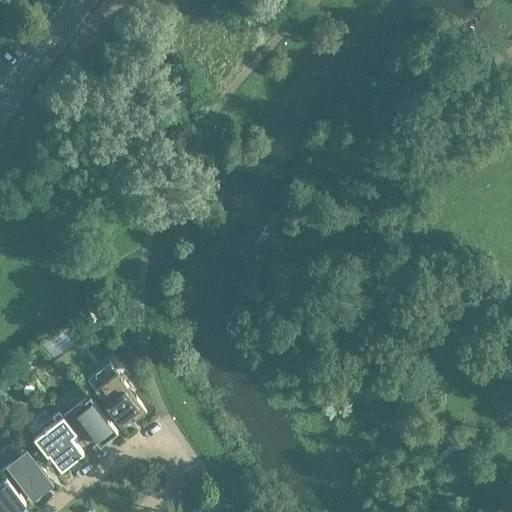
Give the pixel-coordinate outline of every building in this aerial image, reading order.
[(156,124),(143,108),(131,118),(144,134),(156,124)] [(146,409),(115,369),(93,386),(108,405),(105,407),(116,423),(119,421),(122,424),(133,415),(135,417),(146,409)] [(117,431),(89,394),(63,415),(81,439),(89,432),(99,445),(117,431)] [(76,442),(81,439),(63,415),(59,410),(52,416),(55,421),(33,438),(47,455),(49,454),(61,470),(84,452),(76,442)] [(44,474),(46,472),(38,461),(36,463),(26,450),(23,453),(17,452),(12,456),(11,462),(8,464),(33,496),(51,482),(44,474)] [(11,511),(26,501),(0,467),(0,511),(11,511)] [(220,511),(209,497),(189,511),(220,511)]
